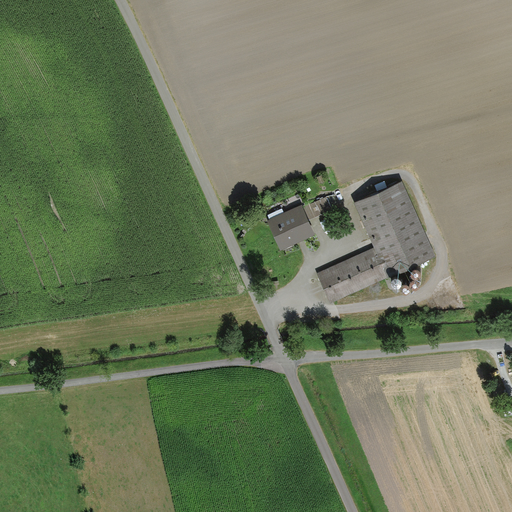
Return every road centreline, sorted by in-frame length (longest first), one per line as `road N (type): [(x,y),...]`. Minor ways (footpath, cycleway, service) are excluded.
road 1 (unclassified): [(284,360),(117,0)]
road 2 (track): [(0,389),(284,360)]
road 3 (unclassified): [(284,360),(511,341)]
road 4 (unclassified): [(352,511),(284,360)]
